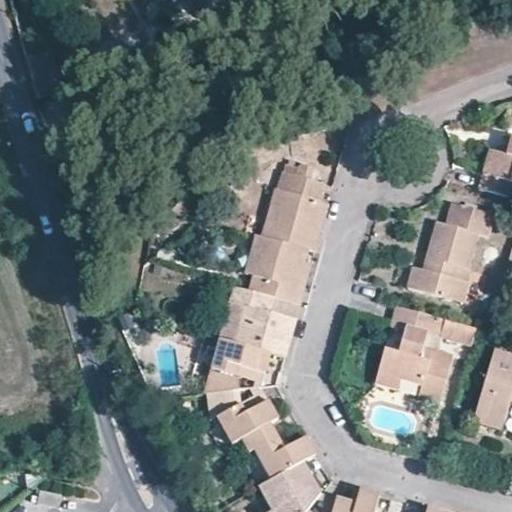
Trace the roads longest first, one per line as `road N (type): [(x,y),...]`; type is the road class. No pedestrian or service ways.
road 1 (residential): [(511,83),(374,139),(304,374),(306,395),(346,460),(511,509)]
road 2 (tertiary): [(0,50),(107,413),(164,511)]
